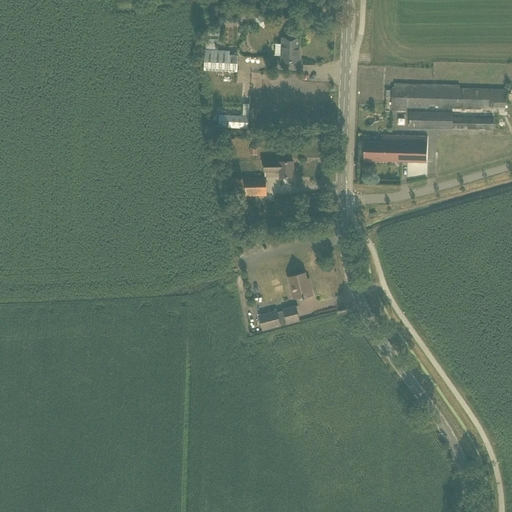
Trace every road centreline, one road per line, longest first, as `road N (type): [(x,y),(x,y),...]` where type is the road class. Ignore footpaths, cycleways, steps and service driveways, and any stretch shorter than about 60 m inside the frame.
road 1 (secondary): [(473,511),(450,440),(355,292),(340,200)]
road 2 (secondary): [(340,200),(348,0)]
road 3 (unclassified): [(340,200),(413,195),(511,166)]
